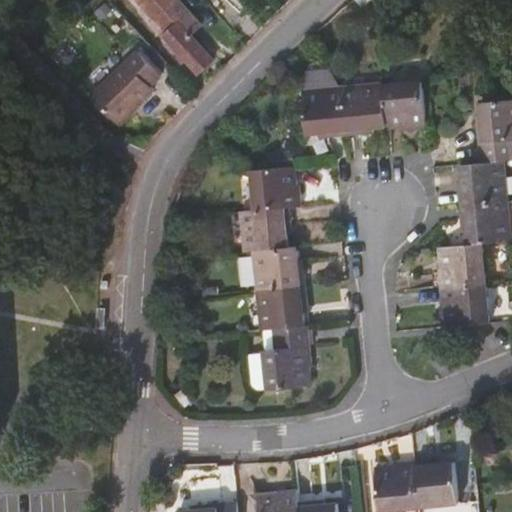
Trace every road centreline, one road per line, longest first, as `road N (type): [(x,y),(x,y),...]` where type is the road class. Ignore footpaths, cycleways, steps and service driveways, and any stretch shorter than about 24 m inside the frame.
road 1 (residential): [(130,438),(156,178),(183,135),(320,0)]
road 2 (residential): [(130,438),(272,440),(373,423)]
road 3 (residential): [(373,423),(358,293),(372,208)]
road 4 (residential): [(373,423),(511,373)]
